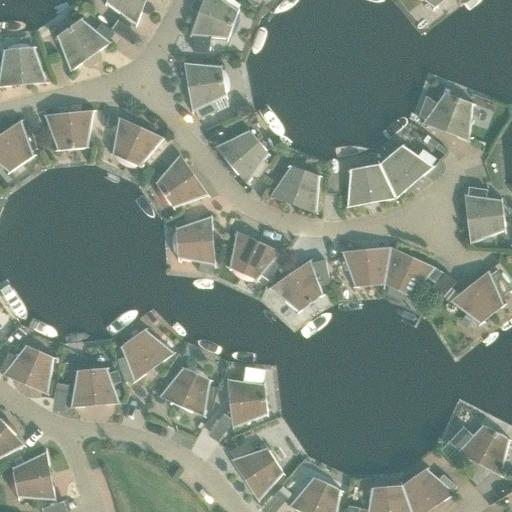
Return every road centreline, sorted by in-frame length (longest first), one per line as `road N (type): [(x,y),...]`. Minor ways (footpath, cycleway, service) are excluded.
road 1 (residential): [(434,221),(364,228),(275,218),(242,201),(139,86)]
road 2 (residential): [(242,511),(166,448),(133,435),(69,435)]
road 3 (residential): [(139,86),(0,111)]
